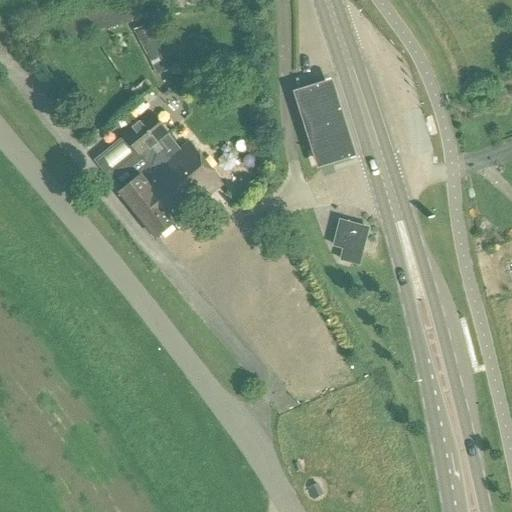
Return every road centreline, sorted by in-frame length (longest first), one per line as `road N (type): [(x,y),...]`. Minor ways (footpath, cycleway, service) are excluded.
road 1 (primary): [(472,511),(450,406),(328,0)]
road 2 (unclassified): [(290,511),(106,255),(0,134)]
